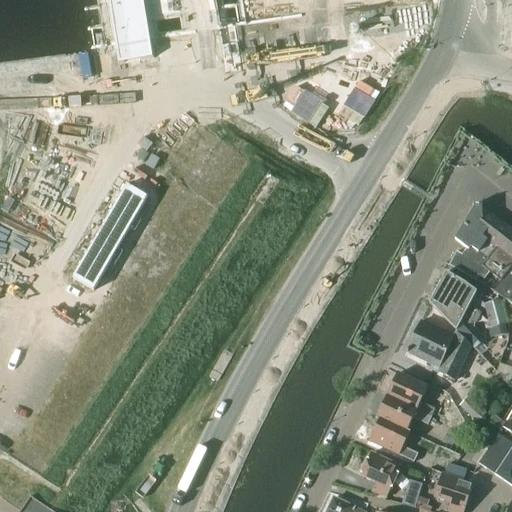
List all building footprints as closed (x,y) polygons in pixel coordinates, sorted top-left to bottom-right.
[(493,291),(502,298),(511,284),(511,232),(482,209),(482,205),(474,206),(474,210),(455,241),(467,249),(463,256),(457,253),(449,266),(475,281),(479,276),(485,280),(489,272),(501,281),(493,291)] [(457,332),(456,334),(471,349),(472,348),(475,351),(486,341),(470,325),(478,324),(482,314),(476,310),(482,297),(478,294),(471,290),(445,276),(431,306),(457,332)] [(511,284),(502,298),(511,305),(511,284)] [(484,305),(491,330),(509,325),(502,300),(484,305)] [(463,367),(471,349),(456,334),(454,338),(421,322),(406,353),(435,367),(434,371),(460,383),(466,369),(463,367)] [(397,375),(387,397),(432,418),(435,410),(421,403),(428,390),(397,375)] [(428,425),(432,418),(387,397),(376,420),(379,421),(379,420),(408,432),(414,419),(428,425)] [(469,397),(460,406),(483,429),(489,423),(484,418),(487,415),(469,397)] [(511,415),(503,428),(511,434),(511,415)] [(504,427),(493,418),(489,423),(501,431),(504,427)] [(379,420),(379,421),(369,441),(414,463),(418,455),(403,448),(411,433),(408,432),(379,420)] [(511,488),(511,445),(498,436),(479,467),(511,488)] [(362,477),(376,483),(372,492),(386,498),(400,467),(372,454),(362,477)] [(450,505),(447,511),(464,511),(474,484),(464,481),(468,471),(448,465),(445,474),(442,474),(434,499),(450,505)] [(418,497),(407,494),(402,506),(414,510),(418,497)] [(53,511),(32,497),(21,511),(53,511)] [(359,511),(334,501),(328,511),(359,511)]
